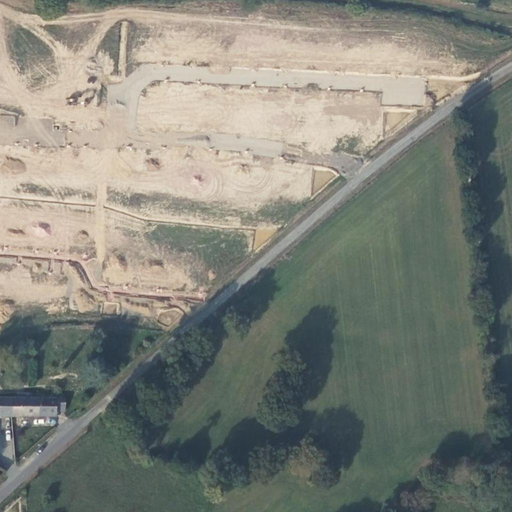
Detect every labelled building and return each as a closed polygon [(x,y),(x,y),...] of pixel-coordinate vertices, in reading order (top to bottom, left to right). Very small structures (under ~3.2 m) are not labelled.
[(150,34),(148,63),(160,63),(161,54),(176,55),(177,37),(167,37),(168,34),(150,34)] [(449,48),(416,46),(416,64),(430,64),(430,73),(448,74),(449,48)] [(260,92),(235,91),(233,121),(268,123),(270,101),(260,100),(260,92)] [(281,130),(302,132),(304,97),(283,95),(283,102),(270,101),(268,123),(281,124),(281,130)] [(347,132),(349,101),(337,101),(337,106),(331,106),(331,103),(319,102),(319,126),(335,127),(335,131),(347,132)] [(233,163),(203,161),(202,191),(232,193),(233,163)] [(148,191),(185,193),(187,164),(165,162),(165,167),(149,165),(148,191)] [(301,198),(302,165),(285,164),(284,174),(276,174),(276,168),(265,168),(265,190),(284,190),(284,198),(301,198)] [(142,247),(109,245),(108,272),(140,275),(142,247)] [(22,275),(5,273),(2,301),(37,304),(39,281),(29,280),(28,284),(22,284),(22,275)] [(39,281),(37,304),(67,306),(68,287),(48,285),(49,275),(39,274),(39,281)] [(32,394),(17,393),(18,398),(11,398),(12,416),(23,416),(56,416),(56,399),(32,398),(32,394)] [(0,416),(12,416),(11,398),(0,397),(0,416)]
